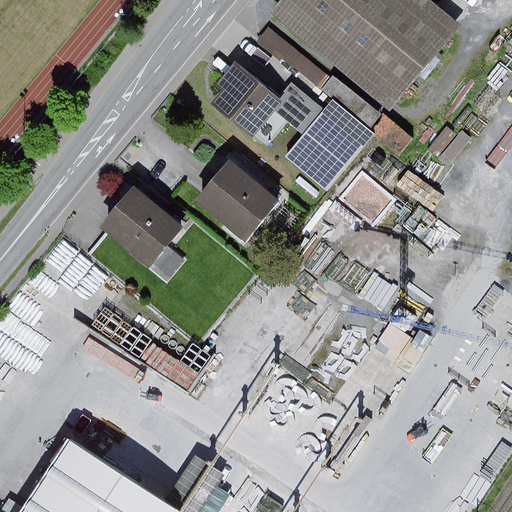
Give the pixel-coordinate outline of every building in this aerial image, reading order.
[(461,25),(431,0),(283,0),(274,12),(391,109),(461,25)] [(268,28),(255,43),(279,62),(282,59),(319,89),(328,77),(268,28)] [(279,99),(235,63),(215,86),(221,91),(210,104),(252,139),(255,135),(268,146),(288,123),(303,135),(284,157),(327,192),(375,135),(332,100),(324,110),(292,83),(279,99)] [(382,115),(333,76),(324,88),(373,127),(382,115)] [(277,203),(229,162),(196,200),(245,241),(277,203)] [(182,230),(136,192),(108,226),(153,263),(162,254),(177,266),(183,259),(168,246),(182,230)] [(174,511),(67,443),(21,511),(174,511)]
